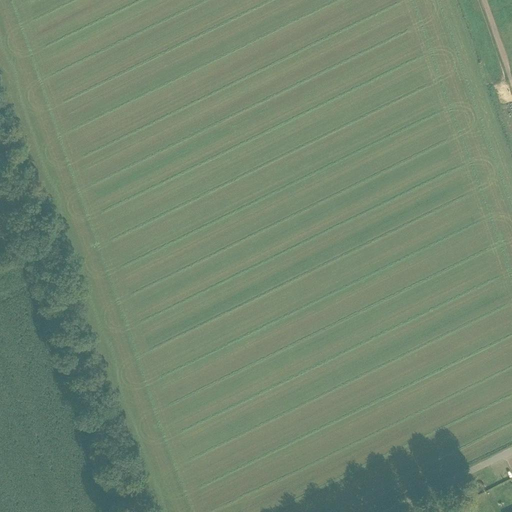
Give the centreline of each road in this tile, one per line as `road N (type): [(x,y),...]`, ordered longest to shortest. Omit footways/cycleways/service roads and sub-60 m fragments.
road 1 (unclassified): [(132,511),(0,139)]
road 2 (unclassified): [(385,511),(511,450)]
